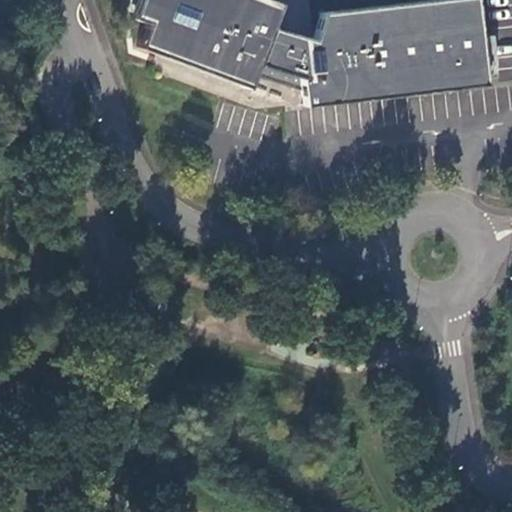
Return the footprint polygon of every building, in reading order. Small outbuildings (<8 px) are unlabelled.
[(248,75),(267,25),(275,4),(264,0),(137,0),(131,16),(146,22),(136,47),(158,55),(243,88),(248,75)] [(423,0),(316,13),(309,40),(298,90),(299,106),(480,84),(471,0),(423,0)] [(298,90),(309,40),(267,25),(248,75),(298,90)] [(53,148),(51,132),(39,134),(42,150),(53,148)] [(47,266),(43,277),(57,283),(62,271),(47,266)]
